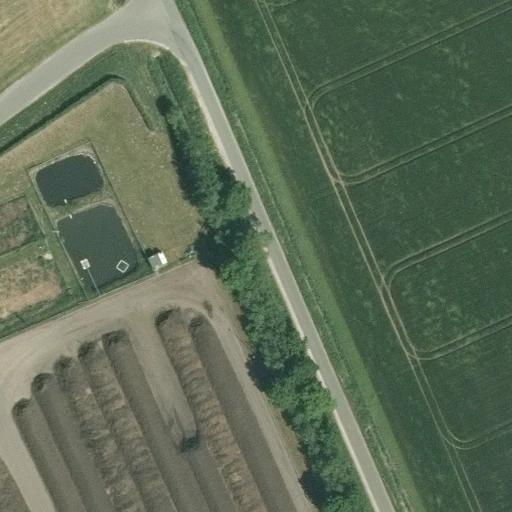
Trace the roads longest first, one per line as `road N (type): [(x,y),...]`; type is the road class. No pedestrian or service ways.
road 1 (unclassified): [(379,511),(159,0)]
road 2 (unknown): [(0,341),(265,246)]
road 3 (unclassified): [(0,100),(137,0)]
